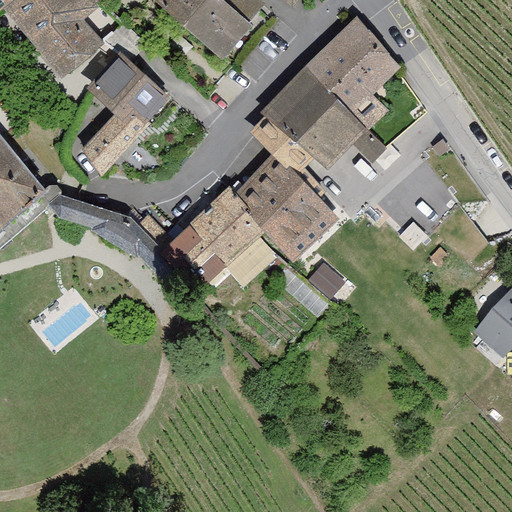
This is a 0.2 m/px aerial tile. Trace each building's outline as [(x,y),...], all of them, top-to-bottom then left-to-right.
[(0,0),(0,8),(60,77),(106,43),(80,16),(90,0),(0,0)] [(157,0),(157,1),(226,59),(264,1),(262,0),(157,0)] [(402,66),(353,19),(309,67),(357,112),(402,66)] [(124,48),(88,86),(117,112),(77,154),(99,175),(174,94),(124,48)] [(373,126),(357,112),(309,67),(269,111),(317,155),(332,170),(373,126)] [(317,155),(269,111),(251,131),(275,151),(300,174),(317,155)] [(0,235),(50,191),(0,136),(0,235)] [(340,212),(300,174),(275,151),(230,198),(265,230),(296,258),(340,212)] [(230,268),(265,230),(230,198),(223,192),(167,252),(186,269),(194,276),(214,254),(230,268)] [(116,216),(60,196),(55,215),(92,228),(175,282),(186,269),(167,252),(116,216)] [(511,286),(474,331),(506,357),(511,349),(511,286)]
